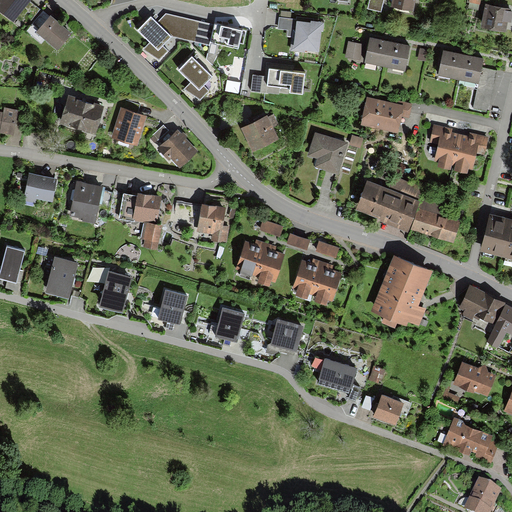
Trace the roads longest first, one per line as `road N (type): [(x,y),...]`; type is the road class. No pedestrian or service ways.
road 1 (residential): [(0,295),(272,368),(326,412),(473,465),(511,489)]
road 2 (tertiary): [(232,167),(278,207),(467,273)]
road 3 (residential): [(0,150),(199,183),(232,167)]
road 4 (tertiary): [(89,24),(232,167)]
road 5 (residential): [(511,93),(467,273)]
road 6 (residential): [(89,24),(154,0),(259,14)]
